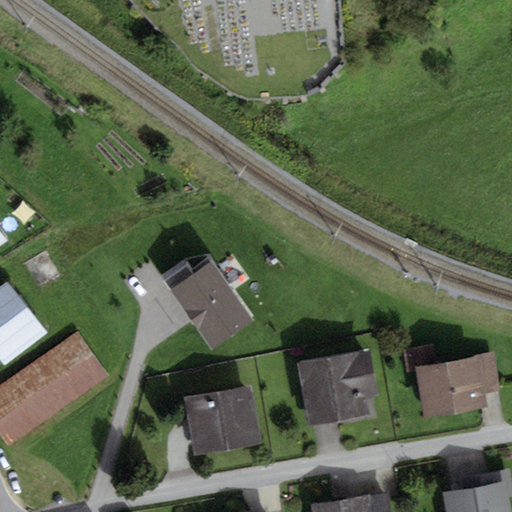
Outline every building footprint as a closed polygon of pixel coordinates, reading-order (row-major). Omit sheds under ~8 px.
[(0,253),(8,247),(0,235),(0,253)] [(254,312),(214,253),(172,282),(213,341),(254,312)] [(7,287),(0,292),(0,365),(3,369),(45,336),(7,287)] [(82,337),(0,393),(0,432),(12,449),(111,380),(82,337)] [(363,355),(299,365),(308,427),(372,417),(363,355)] [(493,357),(415,370),(424,420),(486,409),(484,398),(499,395),(493,357)] [(251,387),(186,396),(194,455),(259,447),(251,387)] [(511,511),(509,490),(449,498),(451,511),(511,511)] [(390,511),(390,499),(313,506),(313,511),(390,511)]
